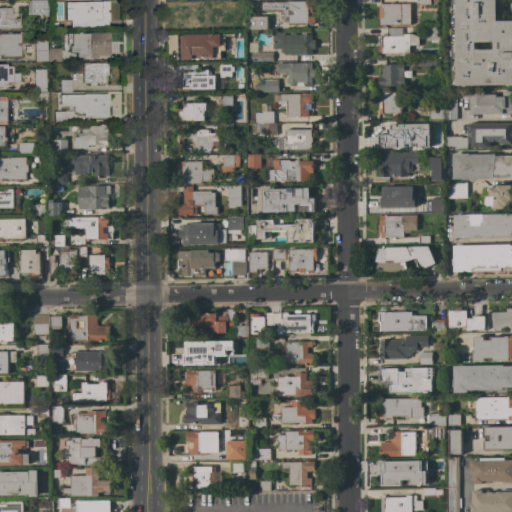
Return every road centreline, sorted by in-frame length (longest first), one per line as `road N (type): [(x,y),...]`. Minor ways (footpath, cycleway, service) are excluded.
road 1 (residential): [(344,511),(342,0)]
road 2 (tertiary): [(149,297),(144,0)]
road 3 (tertiary): [(147,511),(149,297)]
road 4 (residential): [(342,294),(149,297)]
road 5 (residential): [(511,288),(342,294)]
road 6 (residential): [(149,297),(0,299)]
